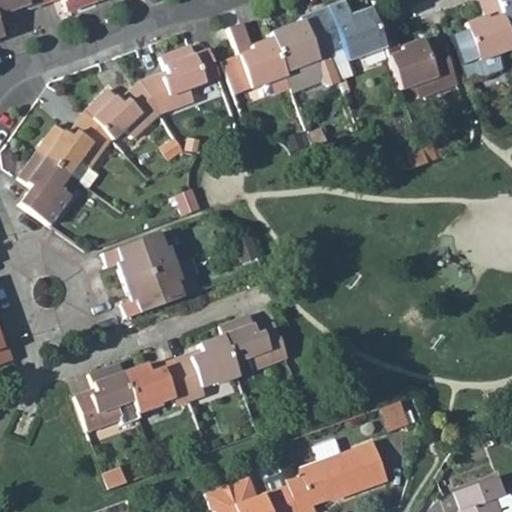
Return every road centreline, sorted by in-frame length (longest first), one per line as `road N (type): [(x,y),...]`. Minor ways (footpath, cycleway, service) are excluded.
road 1 (residential): [(215,0),(39,55),(0,79)]
road 2 (residential): [(86,347),(269,284)]
road 3 (residential): [(86,347),(80,267),(0,221)]
road 4 (residential): [(0,234),(50,357),(86,347)]
